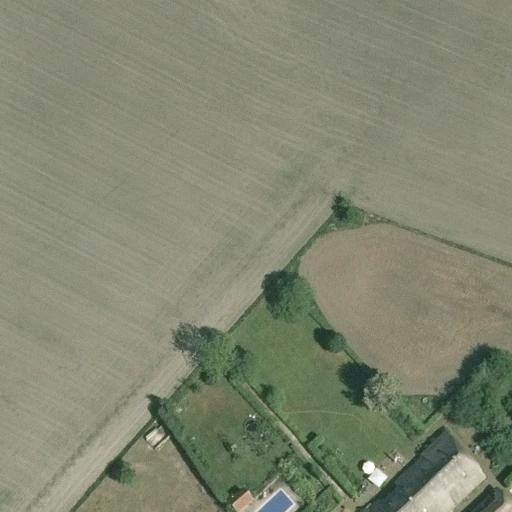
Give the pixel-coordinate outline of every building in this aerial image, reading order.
[(422,461),(367,511),(448,511),(483,479),(444,438),(421,460),(422,461)] [(220,454),(211,457),(218,478),(227,474),(220,454)] [(511,511),(511,507),(497,491),(473,511),(511,511)] [(237,509),(238,511),(261,511),(264,511),(254,497),(237,509)] [(303,511),(297,501),(279,511),(303,511)]
